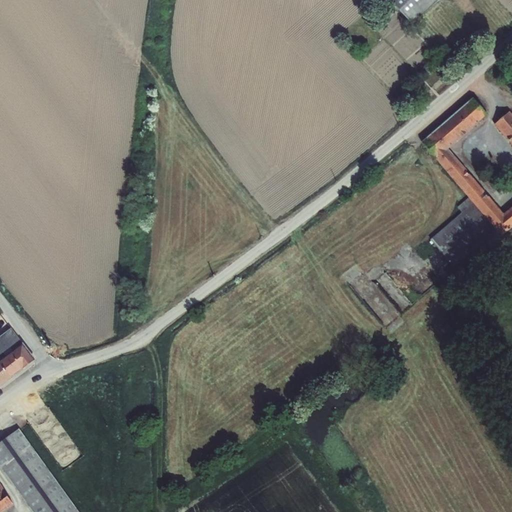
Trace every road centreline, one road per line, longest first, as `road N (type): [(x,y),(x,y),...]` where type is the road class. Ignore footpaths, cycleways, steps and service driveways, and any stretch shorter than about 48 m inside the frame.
road 1 (unclassified): [(49,370),(133,344),(511,43)]
road 2 (track): [(159,82),(279,233)]
